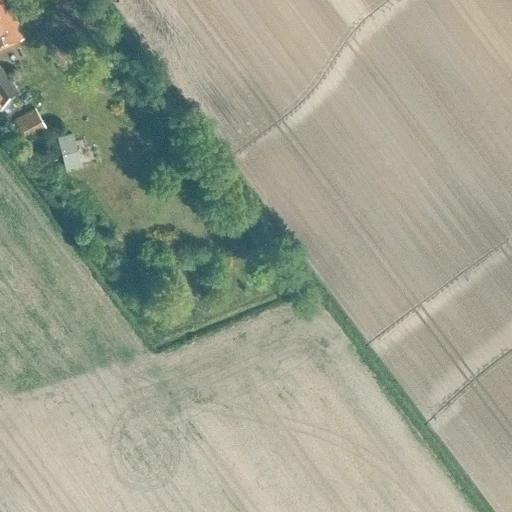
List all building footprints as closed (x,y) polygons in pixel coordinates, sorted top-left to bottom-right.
[(0,0),(0,45),(23,36),(10,5),(5,7),(1,0),(0,0)] [(61,56),(72,51),(62,34),(52,40),(61,56)] [(0,101),(10,94),(0,78),(0,101)] [(49,122),(68,110),(56,93),(37,105),(49,122)] [(20,139),(43,125),(33,106),(10,121),(20,139)] [(82,151),(105,151),(105,128),(83,128),(82,151)] [(66,168),(79,165),(71,131),(57,133),(66,168)]
